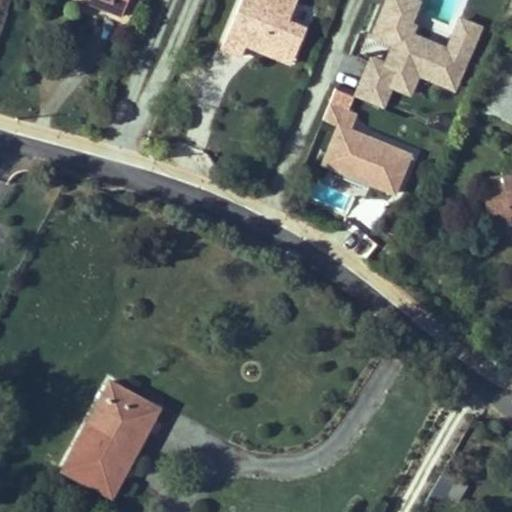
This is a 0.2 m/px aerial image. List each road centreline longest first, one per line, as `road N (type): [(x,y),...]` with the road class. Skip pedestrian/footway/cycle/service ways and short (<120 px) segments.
road 1 (unclassified): [(113,161),(271,225),(511,405)]
road 2 (unknown): [(406,326),(331,434),(308,449),(211,450)]
road 3 (residential): [(184,0),(113,161)]
road 4 (unknown): [(491,390),(427,511)]
